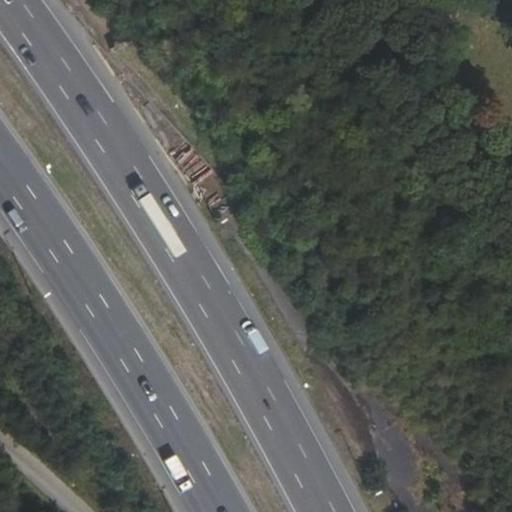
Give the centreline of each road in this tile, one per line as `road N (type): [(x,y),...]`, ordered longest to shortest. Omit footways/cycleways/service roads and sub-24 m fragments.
road 1 (motorway): [(328,511),(171,240),(9,0)]
road 2 (motorway): [(0,162),(215,511)]
